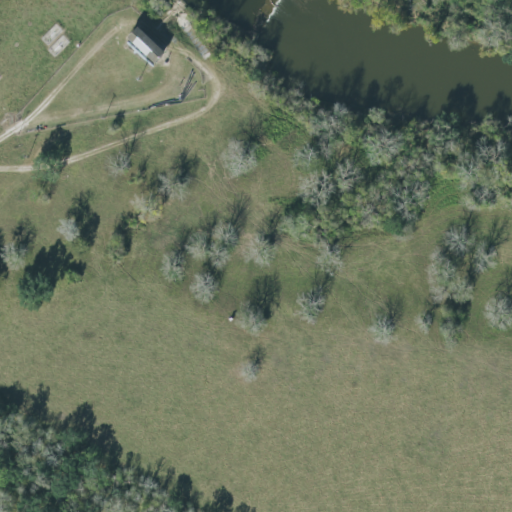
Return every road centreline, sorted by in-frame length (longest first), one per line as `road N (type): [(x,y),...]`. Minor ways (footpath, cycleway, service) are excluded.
road 1 (residential): [(0,165),(71,164),(206,115),(231,94),(201,48),(163,24),(134,21)]
road 2 (residential): [(0,143),(40,119),(134,21)]
